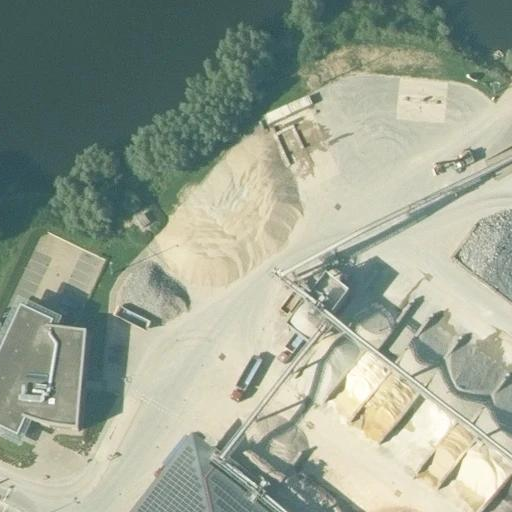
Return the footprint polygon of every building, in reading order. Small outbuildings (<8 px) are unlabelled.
[(306,94),(261,113),(266,125),(311,106),(306,94)] [(156,288),(164,267),(138,258),(130,279),(156,288)] [(128,278),(123,284),(147,308),(153,302),(128,278)] [(54,327),(23,311),(0,358),(0,431),(18,440),(26,424),(78,433),(87,335),(51,332),(54,327)] [(452,338),(440,367),(457,373),(468,345),(452,338)] [(262,511),(194,459),(154,511),(262,511)]
